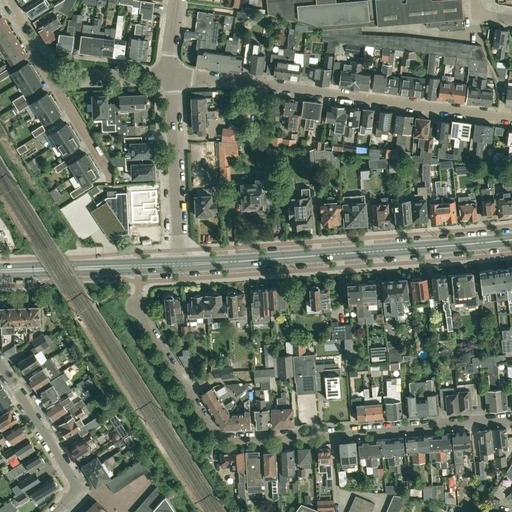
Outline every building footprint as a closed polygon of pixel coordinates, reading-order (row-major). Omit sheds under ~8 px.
[(44,0),(36,0),(25,7),(32,17),(49,6),(44,0)] [(67,15),(73,4),(65,0),(63,0),(58,10),(67,15)] [(266,0),(268,14),(307,24),(307,25),(306,30),(322,29),(361,26),(369,25),(369,26),(426,20),(438,19),(444,19),(450,18),(456,18),(457,29),(465,28),(464,16),(463,16),(461,0),(266,0)] [(196,26),(195,32),(206,33),(206,35),(211,36),(212,32),(213,21),(214,13),(198,11),(196,26)] [(247,12),(237,11),(236,18),(246,19),(247,12)] [(77,50),(82,15),(73,14),(71,21),(69,21),(67,35),(60,34),(59,42),(58,41),(57,48),(77,50)] [(251,25),(258,21),(254,14),(247,19),(251,25)] [(37,19),(33,22),(46,42),(55,36),(51,30),(61,24),(55,15),(45,21),(46,22),(41,25),(37,19)] [(116,28),(112,55),(123,57),(125,40),(120,40),(123,21),(123,16),(117,15),(116,28)] [(233,16),(225,15),(224,22),(232,23),(233,16)] [(104,32),(99,31),(101,18),(95,17),(94,25),(90,52),(101,54),(104,32)] [(141,26),(141,24),(135,23),(134,37),(129,37),(126,57),(136,58),(140,26),(141,26)] [(0,46),(1,49),(17,39),(8,24),(0,29),(0,46)] [(144,39),(145,27),(146,25),(141,24),(141,26),(140,26),(136,58),(146,60),(148,39),(144,39)] [(90,52),(94,25),(88,25),(87,35),(81,35),(79,51),(90,52)] [(361,26),(322,29),(322,39),(329,40),(337,41),(347,42),(360,44),(361,34),(361,26)] [(501,28),(497,27),(497,29),(495,28),(492,44),(499,45),(497,57),(504,58),(508,30),(501,29),(501,28)] [(110,30),(105,29),(104,32),(101,54),(112,55),(116,28),(110,28),(110,30)] [(207,67),(211,36),(206,35),(206,33),(195,32),(184,30),(184,37),(198,39),(197,50),(198,50),(196,66),(207,67)] [(215,52),(216,46),(216,40),(218,33),(212,32),(211,36),(207,67),(217,69),(220,53),(215,52)] [(242,56),(236,55),(238,34),(234,33),(233,40),(232,43),(229,70),(239,72),(242,56)] [(289,54),(294,55),(295,49),(292,49),(295,34),(288,33),(287,41),(288,41),(287,48),(285,48),(283,57),(277,56),(278,54),(271,53),(270,64),(275,64),(273,76),(286,78),(289,54)] [(17,39),(1,49),(11,64),(27,54),(17,39)] [(232,43),(233,40),(227,39),(225,53),(220,53),(217,69),(229,70),(232,43)] [(336,54),(337,41),(329,40),(328,53),(336,54)] [(260,44),(246,42),(243,62),(249,63),(248,71),(262,73),(264,55),(259,54),(260,44)] [(359,52),(360,44),(347,42),(345,51),(359,52)] [(476,45),(474,59),(486,61),(487,61),(481,45),(476,45)] [(384,92),(389,53),(389,49),(382,48),(381,60),(384,61),(382,74),(374,73),(372,90),(384,92)] [(411,51),(406,50),(403,50),(401,66),(407,67),(408,58),(413,59),(414,51),(411,51)] [(315,76),(315,82),(328,84),(330,68),(332,55),(325,54),(323,67),(317,66),(318,63),(309,62),(310,53),(304,52),(302,65),(308,66),(307,75),(315,76)] [(390,75),(393,57),(393,53),(389,53),(384,92),(396,93),(398,76),(390,75)] [(433,68),(435,54),(434,54),(429,53),(426,77),(427,77),(424,97),(436,98),(438,78),(432,77),(433,68)] [(293,62),(294,55),(289,54),(286,78),(298,79),(300,63),(293,62)] [(455,65),(456,57),(451,56),(446,55),(443,55),(442,63),(448,64),(455,65)] [(463,57),(457,57),(456,57),(455,65),(468,66),(469,58),(468,58),(463,57)] [(468,66),(467,70),(468,70),(470,70),(477,71),(486,72),(486,71),(486,61),(474,59),(469,58),(468,66)] [(354,87),(357,62),(352,61),(351,64),(345,64),(344,70),(340,70),(338,85),(354,87)] [(28,62),(12,73),(18,83),(36,72),(31,64),(30,65),(28,62)] [(357,62),(354,87),(368,89),(370,74),(360,72),(361,62),(357,62)] [(8,68),(5,63),(0,66),(0,72),(7,69),(8,68)] [(506,68),(498,67),(495,66),(499,77),(505,77),(506,68)] [(0,72),(0,80),(10,74),(7,69),(0,72)] [(466,102),(478,104),(481,78),(486,78),(486,72),(477,71),(476,77),(476,79),(473,78),(472,86),(468,86),(466,102)] [(36,72),(18,83),(25,93),(41,83),(39,80),(41,79),(36,72)] [(450,100),(452,82),(446,81),(447,75),(442,75),(441,81),(440,81),(438,98),(450,100)] [(412,78),(408,77),(400,76),(398,93),(410,95),(412,78)] [(424,80),(416,78),(412,78),(410,95),(422,96),(424,80)] [(481,78),(478,104),(491,105),(491,104),(492,91),(493,89),(484,88),(485,79),(486,78),(481,78)] [(465,84),(458,83),(452,82),(450,100),(463,102),(465,84)] [(202,97),(191,97),(191,111),(206,110),(206,102),(213,102),(212,90),(202,91),(202,97)] [(237,92),(235,111),(241,112),(244,92),(237,92)] [(47,93),(31,103),(37,113),(55,102),(50,95),(49,96),(47,93)] [(147,93),(133,94),(134,109),(139,109),(139,108),(148,107),(147,93)] [(26,99),(23,94),(12,101),(16,106),(26,99)] [(116,131),(115,124),(115,123),(108,124),(106,95),(104,96),(104,94),(95,94),(95,96),(93,96),(94,118),(102,117),(102,131),(116,131)] [(133,94),(119,95),(120,109),(128,108),(128,109),(134,109),(133,94)] [(26,99),(16,106),(19,111),(29,104),(26,99)] [(301,101),(295,100),(293,100),(292,99),(291,99),(290,100),(284,99),(283,114),(289,115),(287,128),(297,130),(299,114),(293,113),(294,110),(300,110),(301,101)] [(308,129),(312,101),(303,100),(301,115),(306,115),(304,129),(308,129)] [(249,118),(251,102),(243,101),(242,104),(241,112),(241,117),(249,118)] [(319,122),(319,117),(321,103),(312,101),(308,129),(312,130),(314,122),(319,122)] [(55,102),(37,113),(44,124),(60,113),(58,111),(60,110),(55,102)] [(333,139),(337,105),(333,104),(332,105),(330,105),(330,108),(327,108),(325,121),(331,122),(329,138),(333,139)] [(343,134),(344,124),(346,111),(344,110),(344,107),(342,107),(341,105),(337,105),(333,139),(337,140),(338,133),(343,134)] [(14,115),(18,112),(15,107),(14,108),(10,111),(13,116),(14,115)] [(354,108),(349,108),(345,135),(351,136),(353,124),(357,124),(359,109),(358,109),(357,107),(355,107),(354,108)] [(359,133),(364,133),(365,130),(371,131),(371,125),(374,110),(363,108),(359,133)] [(206,110),(191,111),(192,128),(197,128),(197,135),(205,135),(205,127),(205,122),(207,122),(206,115),(218,115),(217,110),(206,110)] [(391,112),(378,110),(375,135),(381,136),(381,133),(388,134),(391,112)] [(399,150),(401,141),(404,115),(401,114),(400,113),(397,113),(396,114),(395,114),(393,130),(394,130),(393,134),(397,135),(397,136),(395,149),(386,148),(384,158),(398,159),(399,150)] [(404,115),(401,141),(405,141),(406,132),(411,132),(413,116),(412,116),(411,115),(409,114),(408,115),(404,115)] [(429,163),(431,150),(433,136),(427,136),(429,119),(423,118),(423,117),(417,116),(417,117),(416,117),(414,134),(419,135),(418,146),(421,146),(419,155),(423,156),(422,162),(429,163)] [(445,158),(447,137),(449,121),(443,120),(442,119),(440,119),(439,120),(437,120),(434,136),(440,136),(440,142),(442,142),(441,148),(438,148),(437,158),(445,158)] [(456,159),(461,122),(452,120),(450,135),(455,136),(451,159),(456,159)] [(460,159),(462,147),(463,137),(468,138),(470,123),(461,122),(456,159),(460,159)] [(66,123),(50,134),(57,144),(74,133),(70,125),(68,126),(66,123)] [(479,161),(484,125),(474,123),(472,138),(477,139),(474,160),(479,161)] [(127,135),(127,126),(125,126),(125,124),(115,124),(116,131),(116,135),(127,135)] [(35,137),(45,130),(42,125),(31,131),(35,137)] [(137,125),(127,126),(127,135),(137,135),(137,125)] [(146,125),(137,125),(137,135),(147,135),(146,125)] [(487,155),(485,150),(486,140),(491,141),(493,126),(484,125),(479,161),(491,162),(492,155),(487,155)] [(495,128),(494,135),(502,136),(503,129),(495,128)] [(511,162),(511,129),(508,129),(507,136),(505,136),(504,143),(506,144),(510,145),(509,154),(494,152),(493,160),(511,162)] [(223,130),(222,141),(237,143),(238,143),(239,131),(228,131),(223,130)] [(74,133),(57,144),(63,154),(79,144),(78,141),(79,140),(74,133)] [(139,156),(140,156),(153,156),(153,154),(155,154),(154,144),(153,144),(152,142),(139,143),(138,137),(124,137),(125,149),(131,149),(132,157),(139,156)] [(296,140),(282,138),(282,146),(295,147),(296,140)] [(308,148),(315,148),(321,149),(321,141),(309,140),(308,148)] [(219,155),(238,154),(238,143),(237,143),(222,141),(218,141),(219,155)] [(355,154),(356,147),(343,146),(342,152),(355,154)] [(315,163),(315,148),(308,148),(306,148),(307,163),(315,163)] [(322,149),(321,149),(315,148),(315,163),(316,170),(340,168),(339,150),(332,150),(322,149)] [(368,151),(368,155),(380,157),(380,149),(369,148),(368,151)] [(399,150),(398,159),(410,161),(411,151),(399,150)] [(86,154),(69,164),(76,174),(93,163),(89,156),(87,157),(86,154)] [(139,156),(140,156),(139,156),(132,157),(125,157),(126,170),(132,170),(133,178),(154,177),(154,175),(156,175),(155,165),(154,165),(153,163),(140,164),(139,156)] [(28,163),(31,168),(36,165),(32,160),(28,163)] [(57,172),(68,165),(65,160),(54,167),(57,172)] [(379,169),(378,160),(368,161),(369,169),(379,169)] [(390,170),(397,170),(397,161),(389,161),(390,170)] [(93,163),(76,174),(82,185),(99,174),(97,172),(98,171),(93,163)] [(363,177),(364,192),(370,191),(369,169),(360,170),(361,177),(363,177)] [(267,170),(257,171),(257,178),(250,178),(250,183),(243,184),(244,207),(245,207),(246,208),(251,208),(252,206),(258,206),(258,208),(260,210),(267,210),(268,208),(268,201),(269,200),(269,199),(269,198),(269,197),(269,196),(268,195),(267,170)] [(426,199),(426,195),(430,195),(430,186),(430,179),(421,187),(418,187),(418,194),(411,195),(413,219),(414,219),(414,222),(421,221),(421,219),(426,218),(425,199),(426,199)] [(496,207),(495,207),(493,182),(488,182),(488,188),(481,189),(482,198),(481,198),(482,204),(476,205),(476,213),(482,212),(483,217),(484,216),(484,217),(485,218),(490,218),(490,216),(491,216),(497,215),(496,207)] [(80,185),(70,192),(73,197),(84,191),(80,185)] [(400,190),(399,190),(399,186),(393,186),(394,195),(396,195),(396,198),(392,198),(393,208),(395,208),(396,221),(403,220),(405,222),(408,221),(409,219),(411,219),(409,200),(401,201),(400,190)] [(440,187),(443,220),(449,220),(450,221),(453,221),(454,219),(455,219),(453,197),(447,198),(446,186),(440,187)] [(503,193),(497,193),(497,197),(499,215),(501,215),(502,216),(504,216),(505,215),(507,214),(507,213),(511,213),(509,186),(503,186),(503,193)] [(310,187),(302,188),(302,197),(289,198),(291,225),(292,225),(292,226),(294,226),(297,227),(300,225),(301,225),(305,225),(307,226),(310,224),(312,224),(310,187)] [(438,221),(443,220),(440,187),(435,187),(436,199),(430,199),(432,221),(433,221),(435,223),(437,223),(438,221)] [(98,207),(92,211),(110,237),(115,233),(116,233),(117,234),(121,234),(122,234),(129,234),(127,192),(116,192),(116,191),(108,191),(108,196),(107,197),(97,203),(96,204),(98,207)] [(156,191),(131,192),(132,223),(151,222),(151,223),(158,222),(157,215),(156,198),(157,198),(156,191)] [(475,199),(474,192),(468,193),(468,197),(459,198),(461,219),(470,218),(471,220),(473,219),(474,217),(477,217),(476,213),(476,205),(475,199)] [(216,200),(216,201),(211,201),(211,195),(196,196),(197,215),(200,214),(200,217),(209,216),(208,214),(212,214),(212,210),(217,210),(217,211),(217,210),(218,210),(218,209),(217,209),(217,202),(218,201),(217,201),(217,200),(216,200)] [(367,223),(365,202),(365,196),(343,197),(345,224),(346,224),(348,226),(353,226),(354,224),(367,223)] [(389,221),(387,196),(381,197),(382,203),(372,204),(374,222),(375,222),(376,224),(378,224),(379,222),(389,221)] [(334,197),(327,198),(327,203),(321,204),(322,211),(323,223),(324,223),(324,224),(325,224),(327,226),(331,225),(332,224),(332,223),(341,222),(340,209),(341,209),(340,202),(334,203),(334,197)] [(502,298),(508,297),(505,268),(493,270),(497,299),(502,298)] [(491,299),(497,299),(493,270),(480,271),(484,301),(491,300),(491,299)] [(481,294),(477,294),(477,291),(474,291),(472,272),(448,275),(449,285),(454,284),(455,293),(453,293),(454,303),(464,302),(465,305),(467,305),(467,306),(468,307),(475,306),(476,305),(476,304),(478,304),(478,302),(482,301),(481,294)] [(446,314),(451,314),(450,307),(449,307),(446,280),(446,276),(441,276),(439,274),(435,275),(433,277),(432,277),(433,286),(430,287),(431,296),(434,295),(434,296),(436,296),(436,302),(443,301),(444,308),(445,308),(446,314)] [(415,304),(424,303),(428,302),(426,279),(421,280),(419,278),(414,278),(412,280),(414,298),(415,304)] [(394,280),(398,313),(403,313),(402,302),(409,302),(406,279),(394,280)] [(365,318),(366,322),(373,322),(372,314),(370,314),(370,307),(376,306),(375,282),(373,282),(372,280),(368,280),(367,283),(363,283),(364,318),(365,318)] [(385,315),(398,313),(394,280),(382,281),(384,304),(385,315)] [(364,318),(363,283),(357,283),(355,281),(351,282),(350,284),(348,284),(350,308),(357,308),(358,323),(366,322),(365,318),(364,318)] [(307,312),(312,312),(321,311),(320,306),(323,306),(324,311),(330,310),(329,288),(319,289),(319,287),(317,285),(312,286),(310,288),(311,300),(306,300),(307,312)] [(277,288),(269,289),(271,313),(275,313),(275,307),(280,306),(280,312),(289,312),(287,295),(285,295),(284,288),(277,289),(277,288)] [(254,320),(269,319),(268,307),(269,307),(267,289),(251,290),(252,313),(253,313),(254,320)] [(229,291),(227,294),(229,314),(229,319),(245,318),(245,313),(244,293),(237,294),(234,291),(229,291)] [(207,295),(208,322),(212,321),(212,314),(218,314),(219,319),(226,319),(225,301),(221,302),(220,295),(219,295),(218,293),(216,293),(215,293),(213,294),(213,295),(207,295)] [(179,297),(174,297),(171,294),(167,295),(165,298),(166,314),(167,314),(167,319),(175,318),(175,320),(187,319),(186,312),(183,313),(182,305),(180,305),(179,297)] [(208,322),(207,295),(200,296),(200,294),(198,294),(196,294),(194,296),(193,296),(193,303),(189,303),(190,321),(197,320),(197,315),(203,315),(204,322),(208,322)] [(27,329),(27,326),(27,307),(26,307),(23,304),(20,305),(18,307),(14,307),(14,327),(14,333),(26,333),(26,332),(27,332),(27,329)] [(27,307),(27,326),(32,326),(32,329),(40,329),(40,324),(40,306),(39,306),(36,304),(33,304),(31,307),(27,307)] [(14,327),(14,307),(8,307),(6,305),(3,305),(1,308),(0,308),(1,325),(1,330),(9,330),(9,327),(14,327)] [(332,339),(352,338),(351,324),(331,325),(332,339)] [(510,326),(499,327),(502,352),(511,351),(511,339),(510,326)] [(35,347),(46,340),(42,334),(31,340),(35,347)] [(41,351),(49,345),(46,340),(35,347),(39,352),(35,354),(34,352),(18,362),(24,372),(46,359),(41,351)] [(304,341),(292,342),(293,354),(293,355),(295,375),(295,381),(296,381),(296,386),(297,393),(316,392),(316,390),(316,387),(325,386),(326,389),(326,397),(326,398),(327,398),(340,397),(341,397),(341,396),(339,368),(339,367),(324,368),(324,363),(314,364),(314,360),(313,354),(305,354),(304,341)] [(403,362),(402,354),(401,346),(393,346),(392,341),(386,341),(389,363),(399,362),(403,362)] [(287,354),(277,355),(279,376),(290,375),(295,375),(293,355),(293,354),(292,342),(287,343),(287,354)] [(375,346),(370,347),(372,359),(386,358),(385,345),(380,346),(381,351),(376,351),(375,346)] [(12,355),(9,348),(4,350),(8,357),(12,355)] [(453,355),(452,349),(448,349),(448,348),(441,349),(441,350),(436,351),(437,357),(453,355)] [(353,361),(353,353),(345,353),(346,361),(353,361)] [(500,389),(498,373),(498,364),(506,364),(505,354),(492,355),(493,368),(494,374),(493,374),(493,379),(494,379),(497,409),(507,408),(505,388),(500,389)] [(191,366),(190,355),(178,356),(184,366),(191,366)] [(481,369),(493,368),(492,355),(479,356),(480,360),(481,369)] [(472,365),(472,361),(471,357),(454,358),(455,366),(472,365)] [(41,366),(36,369),(28,375),(31,380),(32,381),(31,383),(33,386),(35,387),(36,388),(44,382),(54,376),(58,374),(51,364),(54,362),(52,358),(40,365),(41,366)] [(481,371),(481,369),(480,360),(472,361),(472,365),(473,372),(481,371)] [(399,362),(400,367),(404,366),(405,370),(413,370),(413,361),(403,362),(399,362)] [(234,377),(231,366),(220,369),(222,379),(234,377)] [(46,387),(47,388),(40,393),(42,397),(41,397),(42,397),(41,399),(43,403),(45,403),(46,404),(54,399),(59,396),(60,397),(69,391),(72,389),(67,381),(70,379),(65,371),(50,380),(51,382),(52,384),(46,387)] [(211,371),(197,379),(200,385),(214,376),(211,371)] [(494,379),(493,379),(493,374),(489,374),(490,389),(485,390),(487,410),(497,409),(494,379)] [(426,379),(426,381),(429,415),(439,414),(437,394),(432,394),(431,379),(426,379)] [(393,418),(391,384),(391,380),(386,380),(387,395),(384,395),(384,402),(385,419),(393,418)] [(270,389),(270,388),(270,381),(261,382),(262,390),(270,389)] [(429,415),(426,381),(414,382),(415,392),(422,391),(423,396),(415,397),(417,416),(429,415)] [(415,397),(415,392),(414,382),(409,382),(410,396),(405,396),(407,417),(417,416),(415,397)] [(238,395),(248,387),(248,383),(241,386),(234,389),(238,395)] [(470,397),(476,396),(475,383),(457,385),(457,387),(459,410),(460,410),(471,409),(470,397)] [(391,384),(393,418),(402,417),(401,401),(400,401),(400,391),(397,391),(396,384),(391,384)] [(381,396),(377,396),(376,385),(372,386),(372,391),(373,396),(373,403),(375,420),(383,419),(381,396)] [(223,394),(228,391),(224,386),(216,391),(213,387),(201,394),(207,404),(219,396),(220,398),(222,397),(220,394),(222,393),(223,394)] [(241,399),(248,391),(248,387),(238,395),(237,396),(241,399)] [(460,412),(460,410),(459,410),(457,387),(439,388),(441,402),(447,401),(448,413),(460,412)] [(366,420),(375,420),(373,403),(373,396),(369,397),(369,389),(364,390),(364,394),(365,404),(366,420)] [(0,408),(3,407),(12,401),(5,390),(0,393),(0,408)] [(63,404),(71,399),(70,397),(74,395),(71,391),(54,402),(54,404),(47,408),(54,419),(67,411),(63,404)] [(221,400),(225,398),(230,395),(228,391),(223,394),(222,393),(220,394),(222,397),(220,398),(219,396),(207,404),(212,414),(225,406),(224,405),(221,400)] [(250,428),(249,405),(248,391),(241,399),(240,399),(243,402),(244,401),(245,411),(247,411),(247,413),(238,414),(239,428),(250,428)] [(281,392),(282,397),(283,426),(293,425),(292,408),(287,408),(286,391),(281,392)] [(265,409),(265,399),(264,394),(260,394),(260,399),(262,427),(268,426),(267,419),(270,419),(270,409),(265,409)] [(273,426),(283,426),(282,397),(277,398),(278,409),(272,409),(273,426)] [(366,420),(365,404),(361,404),(361,398),(351,399),(352,413),(357,412),(358,421),(366,420)] [(256,427),(262,427),(260,399),(256,399),(257,410),(253,410),(253,420),(256,419),(256,427)] [(68,408),(72,413),(85,405),(82,400),(68,408)] [(230,416),(230,414),(227,409),(234,405),(231,401),(224,405),(225,406),(212,414),(218,423),(230,416)] [(82,407),(74,412),(78,418),(85,413),(82,407)] [(112,409),(104,414),(107,419),(115,414),(112,409)] [(15,414),(13,415),(10,410),(0,416),(0,414),(0,425),(3,429),(17,421),(16,420),(18,418),(15,414)] [(87,424),(84,425),(80,419),(76,422),(71,414),(65,417),(66,419),(64,420),(65,422),(60,425),(63,428),(62,429),(62,430),(62,432),(63,435),(65,435),(66,436),(77,430),(80,436),(91,430),(87,424)] [(222,429),(239,428),(238,414),(230,414),(230,416),(218,423),(222,429)] [(24,430),(22,429),(19,424),(12,429),(11,427),(0,433),(0,438),(1,441),(8,437),(13,444),(26,435),(25,434),(26,432),(24,430)] [(122,438),(127,435),(120,424),(115,427),(122,438)] [(505,456),(503,456),(502,445),(508,445),(508,443),(509,442),(509,439),(507,438),(506,428),(493,430),(497,466),(506,465),(505,456)] [(494,458),(491,430),(478,431),(481,458),(488,457),(488,459),(494,458)] [(470,432),(452,433),(455,463),(456,474),(465,473),(464,463),(462,449),(471,448),(470,432)] [(447,469),(446,460),(445,450),(451,450),(450,433),(439,434),(442,469),(447,469)] [(436,470),(442,469),(439,434),(428,435),(429,452),(435,451),(436,470)] [(97,447),(93,440),(90,435),(84,438),(84,437),(78,441),(79,442),(72,447),(79,458),(97,447)] [(135,444),(129,435),(124,439),(127,443),(129,448),(135,444)] [(424,452),(429,452),(428,435),(417,436),(419,462),(424,462),(424,452)] [(414,463),(419,462),(417,436),(406,437),(407,453),(413,453),(414,463)] [(400,473),(399,464),(399,454),(405,454),(403,437),(392,438),(394,471),(395,471),(395,473),(400,473)] [(389,471),(394,471),(392,438),(381,439),(382,456),(388,455),(389,465),(389,471)] [(377,456),(382,456),(381,439),(370,440),(373,474),(378,473),(377,456)] [(22,458),(27,455),(35,449),(29,440),(5,455),(8,460),(19,453),(22,458)] [(367,474),(373,474),(370,440),(358,441),(360,457),(366,457),(367,474)] [(356,441),(339,443),(341,468),(358,466),(356,441)] [(332,478),(331,462),(330,443),(325,444),(326,447),(318,448),(319,472),(327,471),(327,478),(332,478)] [(309,448),(297,449),(299,480),(302,480),(302,475),(305,475),(305,468),(310,467),(310,461),(311,461),(310,449),(309,448)] [(280,481),(278,481),(278,492),(286,492),(285,481),(287,481),(286,476),(286,473),(294,472),(294,466),(293,450),(280,450),(281,461),(279,461),(280,481)] [(90,476),(115,460),(122,455),(120,451),(100,463),(97,457),(83,466),(84,466),(82,467),(85,472),(87,471),(90,476)] [(238,468),(238,470),(239,479),(239,482),(245,482),(244,479),(245,479),(243,452),(237,452),(236,451),(233,451),(232,453),(230,453),(221,454),(222,468),(231,467),(231,468),(238,468)] [(279,499),(278,492),(278,481),(277,479),(277,469),(277,461),(276,461),(275,452),(270,452),(268,451),(265,451),(264,453),(262,453),(263,469),(264,480),(272,480),(273,492),(273,500),(279,499)] [(259,452),(246,452),(248,492),(261,491),(259,452)] [(40,468),(40,467),(44,464),(43,462),(44,461),(42,458),(40,458),(38,454),(26,462),(25,461),(6,473),(10,479),(28,468),(31,472),(38,468),(39,468),(40,468)] [(137,462),(144,473),(149,470),(142,459),(137,462)] [(108,471),(118,465),(115,460),(90,476),(92,480),(91,481),(94,486),(95,485),(96,486),(110,477),(106,472),(108,471)] [(484,460),(476,461),(477,479),(484,479),(483,474),(485,473),(484,460)] [(139,476),(144,473),(137,462),(132,466),(139,476)] [(134,479),(139,476),(132,466),(127,469),(134,479)] [(129,483),(134,479),(127,469),(122,472),(129,483)] [(124,486),(129,483),(122,472),(117,475),(124,486)] [(40,481),(35,473),(19,483),(24,491),(40,481)] [(118,489),(124,486),(117,475),(112,479),(118,489)] [(32,496),(42,490),(45,495),(59,487),(53,477),(40,486),(39,484),(29,490),(32,496)] [(113,493),(118,489),(112,479),(106,482),(113,493)] [(396,483),(396,485),(397,492),(406,493),(408,490),(408,485),(398,486),(398,483),(396,483)] [(162,500),(165,496),(166,495),(159,484),(152,491),(162,500)] [(393,495),(397,495),(396,485),(385,486),(386,494),(393,495)] [(443,490),(433,490),(433,500),(443,499),(443,490)] [(158,504),(162,500),(152,491),(148,496),(158,504)] [(444,492),(445,503),(452,504),(455,504),(455,492),(444,492)] [(17,499),(20,504),(28,499),(25,494),(17,499)] [(488,496),(481,494),(480,494),(480,496),(479,499),(478,499),(477,503),(478,503),(479,503),(478,504),(478,505),(479,505),(480,505),(480,508),(479,508),(480,508),(481,509),(482,508),(484,509),(484,507),(484,506),(485,506),(487,501),(488,496)] [(397,495),(393,495),(390,502),(401,506),(405,496),(397,495)] [(154,509),(158,504),(148,496),(144,500),(154,509)] [(176,511),(165,496),(162,500),(158,504),(154,509),(153,509),(156,511),(176,511)] [(356,497),(353,502),(362,506),(365,501),(356,497)] [(497,511),(500,500),(490,498),(484,509),(497,511)] [(0,506),(4,511),(13,511),(16,510),(9,500),(0,506)] [(147,511),(150,511),(153,509),(154,509),(144,500),(140,505),(147,511)] [(88,510),(89,511),(106,511),(107,511),(96,501),(88,510)] [(365,501),(362,506),(372,510),(375,505),(365,501)] [(317,503),(317,511),(333,511),(333,502),(317,503)] [(353,502),(351,507),(360,511),(362,506),(353,502)] [(390,502),(388,507),(399,511),(401,506),(390,502)]
